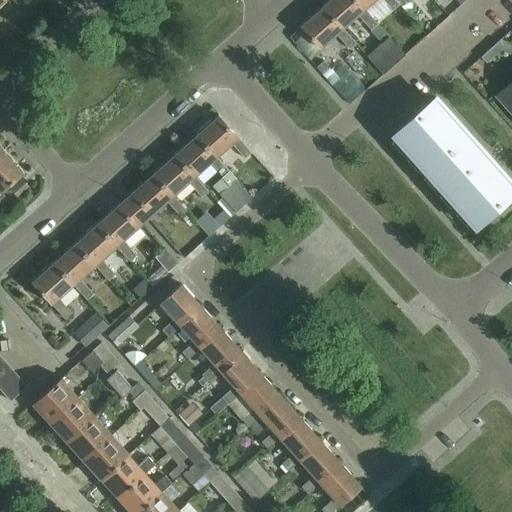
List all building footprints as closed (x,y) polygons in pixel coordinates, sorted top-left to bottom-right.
[(341,27),(342,27),(357,13),(371,29),(377,24),(363,8),(355,0),(329,0),(323,6),(341,27)] [(355,0),(363,8),(372,0),(383,0),(393,10),(399,4),(395,0),(355,0)] [(341,27),(323,6),(301,26),(319,47),(335,33),(349,48),(356,43),(342,27),(341,27)] [(367,55),(383,74),(404,54),(388,37),(381,43),(367,55)] [(504,46),(499,40),(490,48),(495,54),(504,46)] [(300,54),(319,65),(326,54),(307,43),(300,54)] [(490,48),(481,56),(486,62),(495,54),(490,48)] [(511,82),(497,96),(511,113),(511,82)] [(393,134),(475,225),(508,196),(440,119),(448,112),(435,97),(393,134)] [(215,156),(216,156),(231,142),(245,158),(251,152),(237,136),(219,115),(197,135),(215,156)] [(194,175),(209,161),(223,177),(229,171),(216,156),(215,156),(197,135),(175,154),(194,175)] [(0,193),(23,173),(3,151),(0,153),(0,193)] [(208,191),(194,175),(175,154),(153,174),(172,194),(187,181),(201,196),(208,191)] [(172,194),(153,174),(120,204),(138,224),(166,200),(180,216),(186,210),(172,194)] [(251,195),(235,177),(218,191),(234,210),(251,195)] [(116,244),(116,245),(129,260),(136,254),(122,239),(138,224),(120,204),(97,224),(116,244)] [(94,264),(108,279),(114,274),(100,258),(116,245),(116,244),(97,224),(76,243),(94,264)] [(72,283),(86,299),(92,293),(79,277),(94,264),(76,243),(54,262),(72,283)] [(155,256),(168,272),(177,264),(164,248),(155,256)] [(72,283),(54,262),(32,282),(50,303),(51,302),(64,318),(71,312),(57,297),(72,283)] [(180,325),(201,306),(181,283),(160,302),(174,319),(162,330),(168,336),(180,325)] [(188,359),(200,348),(221,329),(201,306),(180,325),(194,341),(182,352),(188,359)] [(111,325),(98,310),(75,330),(88,345),(111,325)] [(107,335),(116,346),(138,326),(129,316),(107,335)] [(200,348),(214,363),(202,374),(208,381),(220,370),(241,351),(221,329),(200,348)] [(74,359),(87,349),(80,340),(67,351),(74,359)] [(101,342),(92,350),(102,361),(99,364),(107,374),(120,363),(101,342)] [(261,374),(241,351),(220,370),(234,386),(211,406),(217,413),(240,393),(240,392),(261,374)] [(3,360),(0,362),(0,378),(11,368),(3,360)] [(11,368),(0,378),(0,389),(2,392),(19,377),(11,368)] [(132,388),(116,370),(106,379),(122,397),(132,388)] [(240,392),(240,393),(254,408),(242,419),(248,426),(260,415),(281,396),(261,374),(240,392)] [(19,377),(2,392),(10,401),(27,386),(19,377)] [(49,422),(78,397),(60,377),(32,403),(49,422)] [(140,409),(143,406),(152,398),(144,390),(133,400),(140,409)] [(260,415),(274,431),(262,442),(268,448),(280,437),(301,418),(281,396),(260,415)] [(78,397),(49,422),(66,441),(95,416),(78,397)] [(152,398),(143,406),(154,418),(163,410),(152,398)] [(199,411),(186,422),(195,432),(208,420),(199,411)] [(83,460),(112,434),(95,416),(66,441),(83,460)] [(179,429),(169,417),(159,425),(170,437),(179,429)] [(280,437),(294,453),(282,464),(288,471),(300,460),(321,441),(301,418),(280,437)] [(100,479),(128,453),(112,434),(83,460),(100,479)] [(196,448),(186,436),(176,444),(187,456),(196,448)] [(250,440),(235,452),(244,462),(259,450),(250,440)] [(300,460),(314,475),(302,486),(308,493),(320,482),(341,463),(321,441),(300,460)] [(128,453),(100,479),(117,497),(145,472),(155,463),(149,455),(139,465),(128,453)] [(213,467),(202,454),(193,463),(204,475),(213,467)] [(320,482),(334,498),(322,509),(324,511),(332,511),(361,486),(341,463),(320,482)] [(249,467),(235,479),(255,501),(269,489),(249,467)] [(129,511),(138,511),(162,491),(172,482),(166,474),(155,483),(145,472),(117,497),(129,511)] [(230,485),(219,473),(210,481),(220,494),(230,485)] [(176,511),(179,510),(162,491),(138,511),(176,511)] [(237,511),(247,504),(236,492),(226,500),(236,511),(237,511)]
